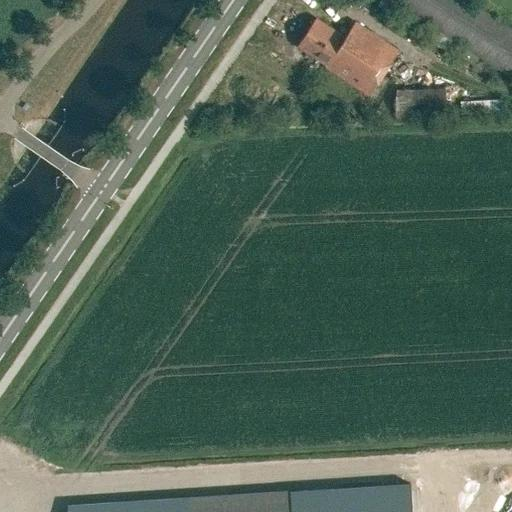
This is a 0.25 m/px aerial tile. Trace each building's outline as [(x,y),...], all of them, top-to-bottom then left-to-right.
[(391,0),(511,78),(511,29),(466,0),(391,0)] [(344,38),(345,37),(316,18),(298,46),(326,65),(324,67),(325,67),(344,38)] [(344,38),(325,67),(368,95),(398,50),(355,22),(345,37),(344,38)] [(395,116),(447,114),(446,89),(394,91),(395,116)] [(410,511),(409,484),(290,492),(68,506),(68,511),(410,511)]
